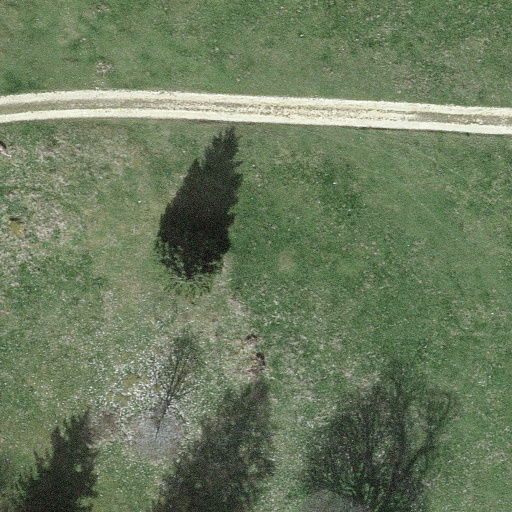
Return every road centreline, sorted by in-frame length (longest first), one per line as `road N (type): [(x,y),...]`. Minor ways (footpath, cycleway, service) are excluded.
road 1 (track): [(0,111),(132,104),(511,115)]
road 2 (track): [(511,290),(295,106)]
road 3 (track): [(71,0),(295,106)]
